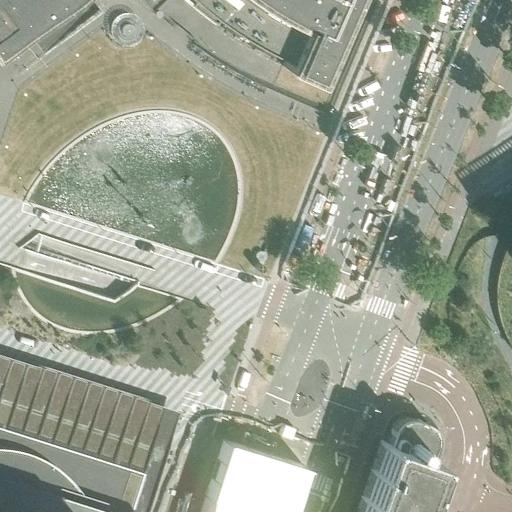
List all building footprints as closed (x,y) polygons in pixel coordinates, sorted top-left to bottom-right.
[(0,0),(0,44),(59,0),(190,0),(204,11),(224,25),(244,38),(265,50),(285,59),(282,66),(311,79),(345,0),(0,0)] [(161,0),(138,0),(150,12),(154,7),(157,8),(159,8),(161,7),(162,5),(161,1),(161,0)] [(131,30),(131,28),(131,27),(135,23),(132,21),(128,19),(124,19),(120,20),(116,23),(114,26),(113,31),(114,35),(117,38),(120,41),(125,42),(129,41),(132,39),(133,39),(129,35),(130,34),(130,33),(130,32),(130,31),(131,30)] [(511,170),(493,183),(453,264),(474,295),(511,353),(511,170)] [(0,355),(0,479),(103,511),(143,511),(175,410),(0,355)] [(413,511),(421,488),(422,489),(423,486),(422,486),(431,461),(433,458),(429,457),(429,458),(426,457),(431,442),(432,437),(431,432),(429,427),(425,424),(421,421),(418,420),(418,419),(416,418),(415,419),(412,418),(407,417),(402,418),(397,420),(394,424),(391,428),(387,443),(383,442),(384,441),(380,440),(380,441),(375,439),(359,485),(349,511),(413,511)]
